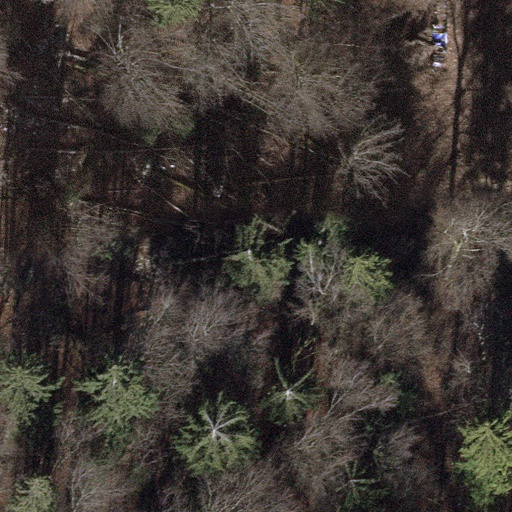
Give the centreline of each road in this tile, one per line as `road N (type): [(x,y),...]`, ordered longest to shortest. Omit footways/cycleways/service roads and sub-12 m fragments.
road 1 (track): [(511,132),(452,128),(414,228),(439,511)]
road 2 (track): [(452,128),(391,38),(379,0)]
